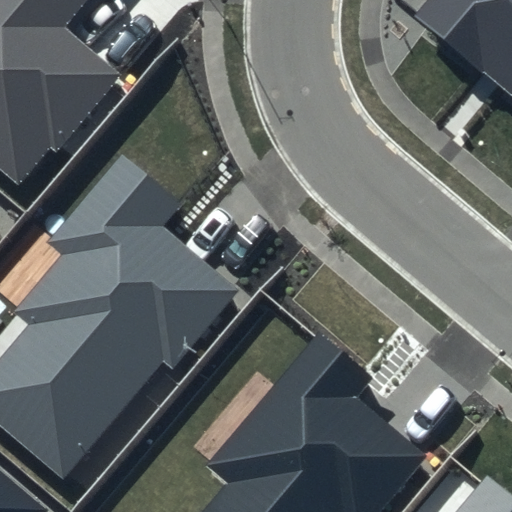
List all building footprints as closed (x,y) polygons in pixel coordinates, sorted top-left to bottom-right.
[(81,0),(0,0),(0,171),(18,187),(51,149),(57,154),(124,76),(62,23),(81,0)] [(511,0),(429,0),(417,15),(511,93),(511,0)] [(181,205),(122,155),(51,240),(63,251),(12,312),(25,322),(0,351),(0,427),(63,480),(163,361),(173,370),(239,292),(162,228),(181,205)] [(378,377),(317,327),(204,464),(225,481),(199,511),(380,511),(429,453),(361,397),(378,377)] [(0,511),(49,511),(51,510),(0,467),(0,511)] [(511,511),(511,499),(485,477),(456,511),(511,511)]
